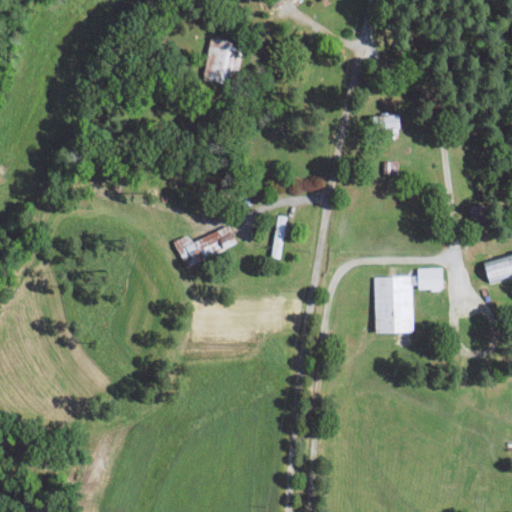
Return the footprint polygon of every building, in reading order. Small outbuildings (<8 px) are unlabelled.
[(227,82),(231,44),(232,44),(233,39),(210,36),(205,79),(227,82)] [(399,113),(373,114),(373,130),(391,129),(392,138),(400,137),(399,113)] [(399,160),(384,160),(384,173),(399,173),(399,160)] [(192,241),(188,234),(174,240),(186,266),(237,243),(229,224),(192,241)] [(511,252),(483,262),(490,282),(511,274),(511,252)] [(374,276),(376,332),(414,331),(413,288),(443,287),(443,267),(418,267),(418,274),(374,276)]
